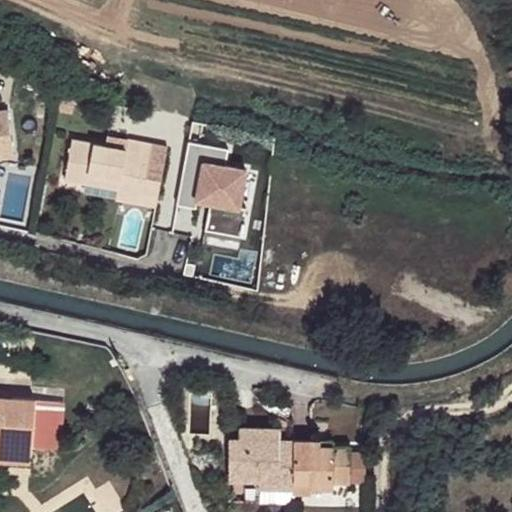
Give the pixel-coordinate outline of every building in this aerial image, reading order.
[(73,112),(76,95),(62,90),(58,109),(73,112)] [(0,156),(13,155),(9,109),(0,110),(0,156)] [(167,147),(143,142),(141,151),(126,148),(73,138),(65,178),(118,188),(120,179),(135,182),(133,191),(158,196),(167,147)] [(126,148),(141,151),(143,142),(127,139),(126,148)] [(228,148),(188,141),(176,204),(195,208),(197,199),(210,202),(205,230),(240,236),(241,231),(243,232),(246,213),(244,213),(245,208),(234,205),(237,189),(241,190),(245,169),(225,165),(228,148)] [(156,206),(158,196),(133,191),(135,182),(120,179),(118,188),(116,198),(156,206)] [(253,377),(229,378),(228,399),(253,399),(253,377)] [(65,402),(0,396),(0,444),(33,447),(61,450),(65,402)] [(293,488),(294,440),(280,439),(280,428),(239,427),(239,439),(229,439),(229,479),(258,479),(258,487),(293,488)] [(319,440),(294,440),(293,488),(293,492),(311,492),(311,488),(332,489),(333,481),(349,481),(349,452),(349,446),(333,445),(319,445),(319,440)] [(0,444),(0,459),(31,462),(33,447),(0,444)] [(364,452),(349,452),(349,481),(364,481),(364,452)] [(293,488),(258,487),(258,502),(293,502),(293,492),(293,488)]
